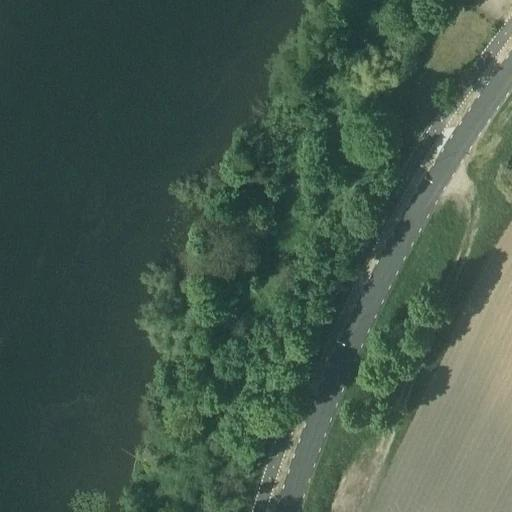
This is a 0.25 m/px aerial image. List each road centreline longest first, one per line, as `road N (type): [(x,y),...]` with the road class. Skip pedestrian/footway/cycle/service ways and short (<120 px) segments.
road 1 (tertiary): [(285,511),(360,316),(413,214),(511,67)]
road 2 (track): [(359,511),(471,230),(470,188),(443,168)]
